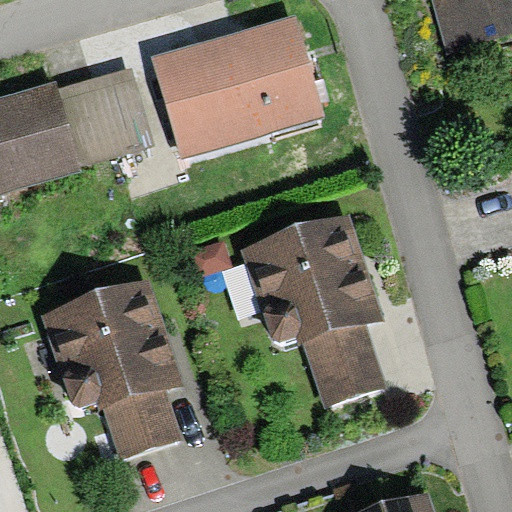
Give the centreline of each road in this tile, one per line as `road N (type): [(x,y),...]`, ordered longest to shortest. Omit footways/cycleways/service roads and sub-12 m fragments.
road 1 (residential): [(346,0),(464,426)]
road 2 (residential): [(464,426),(202,511)]
